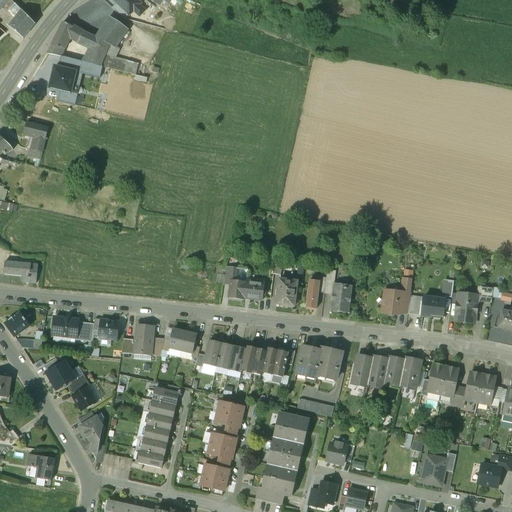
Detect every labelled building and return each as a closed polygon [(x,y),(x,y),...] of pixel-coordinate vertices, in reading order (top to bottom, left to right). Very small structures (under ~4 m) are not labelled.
[(12,0),(5,0),(2,4),(3,6),(4,5),(8,8),(10,5),(19,13),(21,9),(12,0)] [(139,1),(137,0),(114,0),(115,1),(127,12),(128,13),(133,8),(138,14),(144,8),(138,3),(139,1)] [(127,12),(115,1),(111,5),(123,17),(127,12)] [(34,22),(21,9),(19,13),(8,25),(22,37),(34,22)] [(109,43),(114,46),(127,26),(109,14),(96,35),(109,43)] [(62,20),(50,42),(64,47),(68,35),(71,37),(75,26),(62,20)] [(96,35),(75,26),(71,37),(90,46),(96,35)] [(90,46),(84,59),(99,65),(109,43),(96,35),(90,46)] [(50,42),(46,52),(60,55),(64,47),(50,42)] [(109,43),(99,65),(101,65),(134,73),(138,63),(115,57),(118,48),(114,46),(109,43)] [(75,71),(78,72),(81,60),(60,55),(57,66),(75,70),(75,71)] [(81,72),(99,77),(101,65),(99,65),(81,60),(78,72),(81,72)] [(78,85),(81,72),(78,72),(75,71),(75,70),(57,66),(54,65),(48,86),(59,89),(70,91),(71,83),(78,85)] [(59,89),(56,99),(74,104),(76,93),(70,91),(59,89)] [(47,127),(25,121),(22,132),(25,132),(29,134),(34,135),(44,137),(47,127)] [(0,135),(0,152),(2,151),(3,154),(12,148),(9,144),(0,135)] [(44,137),(34,135),(31,148),(41,151),(44,137)] [(41,151),(31,148),(29,153),(29,155),(39,159),(41,151)] [(39,159),(29,155),(29,153),(18,151),(15,159),(37,165),(39,159)] [(13,203),(0,200),(0,206),(11,210),(13,203)] [(204,262),(176,258),(174,270),(202,274),(204,262)] [(282,261),(275,260),(273,273),(280,274),(282,261)] [(37,264),(4,261),(3,274),(21,276),(20,282),(35,283),(37,264)] [(225,266),(220,265),(217,279),(223,280),(225,266)] [(335,270),(327,269),(326,277),(324,292),(324,293),(332,294),(333,283),(334,283),(335,270)] [(297,281),(279,278),(278,289),(277,289),(276,295),(277,295),(276,303),(292,305),(292,298),(295,298),(297,281)] [(319,280),(309,279),(308,287),(307,288),(306,293),(307,294),(306,307),(307,307),(308,309),(313,309),(314,308),(316,308),(318,291),(320,280),(319,280)] [(412,280),(403,279),(401,294),(402,294),(401,303),(404,303),(409,304),(410,295),(412,280)] [(235,281),(230,280),(230,281),(228,297),(244,299),(246,282),(235,281)] [(454,281),(447,280),(445,296),(452,297),(454,281)] [(263,284),(246,282),(244,299),(261,301),(263,284)] [(334,283),(333,283),(332,294),(330,310),(341,311),(342,309),(348,310),(348,312),(352,285),(351,285),(351,288),(345,287),(345,285),(334,283)] [(493,288),(478,286),(477,294),(477,301),(491,303),(493,288)] [(394,293),(390,290),(385,292),(383,313),(391,314),(392,316),(400,313),(401,303),(402,294),(401,294),(394,293)] [(477,294),(458,292),(455,321),(474,323),(477,301),(477,294)] [(510,295),(499,293),(498,298),(509,301),(510,295)] [(422,297),(410,295),(409,304),(408,312),(420,314),(421,314),(422,301),(422,300),(422,297)] [(445,299),(422,297),(422,300),(422,301),(421,314),(420,314),(420,315),(430,316),(430,314),(443,316),(445,299)] [(511,312),(502,310),(500,318),(496,317),(494,327),(511,330),(511,312)] [(19,312),(4,323),(13,336),(29,325),(19,312)] [(78,320),(54,317),(52,334),(75,337),(77,322),(78,320)] [(118,321),(100,319),(99,330),(98,338),(116,340),(118,321)] [(93,323),(77,322),(75,337),(75,339),(91,341),(92,337),(93,329),(93,323)] [(153,326),(136,324),(134,343),(134,351),(141,352),(141,354),(151,355),(152,337),(153,326)] [(184,331),(172,328),(170,340),(168,348),(180,351),(184,331)] [(196,334),(184,331),(180,351),(191,353),(192,353),(194,345),(196,334)] [(164,339),(152,337),(151,355),(160,356),(161,350),(164,339)] [(132,339),(123,338),(121,353),(131,354),(131,351),(134,351),(134,343),(132,343),(132,339)] [(170,340),(164,338),(164,339),(161,350),(168,351),(168,348),(170,340)] [(22,339),(18,340),(17,341),(22,348),(23,348),(33,349),(33,341),(25,340),(24,340),(22,339)] [(221,344),(208,341),(206,352),(203,363),(204,363),(216,366),(221,344)] [(233,347),(221,344),(216,366),(228,369),(233,347)] [(200,347),(194,345),(192,353),(191,353),(190,356),(197,358),(199,350),(200,347)] [(257,348),(246,346),(246,350),(241,370),(251,372),(257,348)] [(341,352),(322,348),(322,351),(303,346),(297,372),(316,376),(317,373),(336,378),(341,352)] [(246,350),(233,347),(228,369),(240,372),(241,370),(246,350)] [(267,351),(257,348),(251,372),(262,375),(262,372),(262,371),(267,351)] [(278,350),(267,348),(267,351),(262,371),(262,372),(272,374),(278,350)] [(206,352),(199,350),(197,358),(195,366),(203,368),(204,363),(203,363),(206,352)] [(287,352),(278,350),(272,374),(283,376),(286,363),(288,353),(287,352)] [(295,351),(288,350),(287,352),(288,353),(286,363),(292,365),(295,351)] [(382,358),(373,356),(372,359),(368,382),(383,386),(384,383),(387,367),(381,366),(382,358)] [(372,359),(362,357),(361,364),(355,363),(351,381),(367,384),(368,382),(372,359)] [(55,358),(43,365),(47,370),(58,363),(55,358)] [(394,358),(393,365),(388,364),(387,367),(384,383),(400,386),(400,384),(405,360),(394,358)] [(415,360),(405,358),(405,360),(400,384),(416,387),(419,368),(413,367),(415,360)] [(47,370),(45,371),(56,390),(64,386),(64,387),(66,386),(66,385),(70,382),(75,379),(64,360),(58,363),(47,370)] [(446,367),(433,364),(430,380),(427,392),(428,392),(440,394),(446,367)] [(459,370),(446,367),(440,394),(452,397),(453,397),(455,387),(459,370)] [(240,372),(228,369),(226,375),(239,378),(240,372)] [(503,384),(500,396),(506,398),(509,386),(511,373),(509,372),(506,371),(503,384)] [(467,390),(465,399),(477,402),(483,374),(481,374),(473,372),(471,372),(467,390)] [(83,374),(75,379),(70,382),(72,384),(69,385),(69,388),(71,391),(73,392),(76,391),(77,393),(87,387),(89,386),(89,385),(83,374)] [(496,377),(483,374),(477,402),(490,405),(492,395),(495,382),(496,377)] [(9,377),(0,376),(0,396),(7,397),(9,377)] [(430,380),(424,379),(420,395),(427,396),(428,392),(427,392),(430,380)] [(495,382),(492,395),(500,396),(503,384),(495,382)] [(179,387),(167,384),(166,390),(177,393),(179,387)] [(506,398),(503,414),(511,415),(511,386),(509,386),(506,398)] [(77,393),(72,396),(81,411),(96,402),(87,387),(77,393)] [(460,388),(455,387),(453,397),(452,397),(451,404),(457,405),(460,388)] [(166,390),(155,388),(152,400),(174,406),(177,393),(166,390)] [(467,390),(460,388),(457,405),(457,406),(463,407),(465,399),(467,390)] [(334,406),(300,398),(298,409),(331,417),(334,406)] [(249,401),(236,399),(235,405),(243,407),(243,408),(247,409),(248,405),(249,401)] [(174,406),(152,400),(149,413),(171,418),(174,406)] [(235,405),(220,401),(217,412),(241,417),(243,408),(243,407),(235,405)] [(241,417),(217,412),(215,422),(226,425),(237,428),(238,428),(241,417)] [(91,413),(78,420),(82,426),(94,419),(91,413)] [(171,418),(149,413),(146,425),(168,430),(171,418)] [(308,421),(281,414),(263,489),(284,494),(291,496),(293,488),(290,487),(292,479),(295,479),(299,462),(296,462),(298,453),(300,454),(304,437),(302,436),(304,428),(306,428),(308,421)] [(94,419),(82,426),(80,427),(79,431),(86,442),(85,445),(86,447),(89,448),(92,453),(97,454),(99,446),(102,427),(96,417),(94,419)] [(0,443),(9,445),(17,439),(12,432),(9,434),(6,431),(3,427),(1,423),(0,421),(0,443)] [(168,430),(146,425),(144,438),(166,443),(169,431),(168,430)] [(236,433),(225,431),(224,436),(235,439),(236,433)] [(224,436),(212,434),(210,443),(233,449),(236,439),(235,439),(224,436)] [(482,436),(480,447),(488,448),(491,438),(482,436)] [(166,443),(144,438),(141,450),(163,455),(166,443)] [(411,448),(421,450),(423,443),(412,441),(411,448)] [(335,444),(330,443),(326,461),(343,465),(344,460),(347,446),(346,446),(342,445),(342,444),(335,442),(335,444)] [(233,449),(210,443),(207,454),(219,456),(230,459),(231,459),(233,449)] [(354,446),(347,444),(346,446),(347,446),(344,460),(350,461),(354,446)] [(104,447),(99,446),(97,454),(92,453),(96,458),(95,461),(102,462),(104,447)] [(163,455),(141,450),(138,463),(142,464),(160,468),(163,455)] [(456,455),(448,453),(446,459),(447,459),(444,471),(448,471),(452,472),(456,455)] [(54,459),(28,455),(26,466),(39,468),(37,478),(50,480),(54,459)] [(446,459),(426,455),(421,482),(441,486),(444,471),(447,459),(446,459)] [(511,465),(511,458),(500,456),(497,467),(501,468),(501,469),(511,471),(511,465)] [(138,463),(131,461),(130,467),(141,469),(142,464),(138,463)] [(229,464),(218,462),(217,468),(227,470),(229,464)] [(497,467),(481,464),(477,483),(497,487),(501,469),(501,468),(497,467)] [(217,468),(205,465),(203,475),(226,480),(228,470),(227,470),(217,468)] [(226,480),(203,475),(200,485),(212,488),(223,490),(224,490),(226,480)] [(337,485),(321,481),(319,490),(317,501),(332,504),(337,485)] [(284,494),(263,489),(258,487),(255,499),(281,505),(284,494)] [(223,490),(212,488),(210,494),(221,496),(223,490)] [(319,490),(311,488),(308,505),(316,507),(317,501),(319,490)] [(367,493),(348,489),(344,505),(363,510),(367,493)] [(121,511),(123,505),(113,502),(108,500),(104,511),(121,511)]
